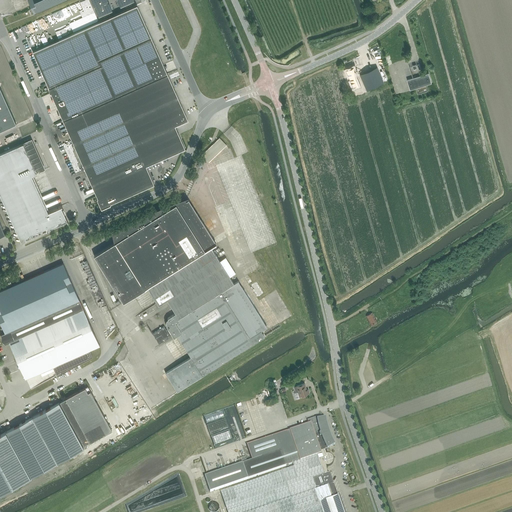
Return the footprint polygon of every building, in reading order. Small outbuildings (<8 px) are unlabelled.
[(28,0),(34,13),(63,0),(28,0)] [(105,0),(89,0),(95,14),(109,8),(105,0)] [(137,5),(85,28),(146,166),(185,148),(175,126),(188,120),(137,5)] [(146,166),(85,28),(32,51),(49,89),(48,89),(50,92),(51,92),(71,139),(93,187),(98,198),(97,199),(101,208),(110,204),(154,184),(146,166)] [(345,68),(353,87),(358,84),(355,76),(354,65),(345,68)] [(377,67),(360,75),(367,90),(384,83),(377,67)] [(429,73),(407,80),(410,90),(432,83),(429,73)] [(0,129),(16,123),(0,86),(0,129)] [(226,145),(220,138),(202,155),(208,162),(226,145)] [(36,173),(23,143),(0,153),(0,194),(21,241),(32,236),(31,235),(46,228),(47,230),(67,221),(61,207),(48,212),(32,175),(36,173)] [(267,327),(238,281),(234,284),(211,247),(216,244),(188,200),(186,201),(185,199),(188,198),(187,198),(167,205),(150,212),(138,218),(112,232),(113,231),(115,239),(114,238),(113,239),(113,240),(114,241),(115,241),(116,242),(94,256),(123,302),(147,287),(159,305),(167,300),(175,313),(168,318),(168,319),(167,319),(167,320),(166,320),(166,321),(166,322),(166,323),(166,324),(166,325),(173,337),(180,333),(194,355),(165,373),(177,392),(265,337),(261,331),(267,327)] [(74,261),(77,267),(83,265),(80,258),(74,261)] [(255,259),(251,262),(254,267),(252,268),(256,273),(262,268),(255,259)] [(63,263),(0,290),(0,321),(5,333),(1,334),(2,339),(5,344),(9,342),(25,378),(34,374),(35,375),(39,377),(40,373),(40,372),(43,370),(44,371),(48,373),(49,369),(49,368),(53,366),(57,375),(92,356),(90,350),(100,345),(81,304),(79,300),(63,263)] [(98,325),(101,323),(96,311),(93,313),(98,325)] [(371,326),(377,322),(372,312),(365,316),(371,326)] [(171,336),(164,326),(152,333),(159,344),(171,336)] [(132,354),(138,351),(131,338),(123,342),(129,354),(126,355),(128,360),(133,357),(132,354)] [(94,377),(98,386),(106,382),(102,373),(94,377)] [(309,393),(308,389),(307,390),(305,383),(294,387),(296,393),(294,393),(296,399),(300,398),(300,396),(309,393)] [(32,417),(6,431),(6,430),(6,431),(31,477),(32,477),(31,477),(84,448),(83,446),(112,430),(88,386),(66,399),(59,403),(59,402),(45,410),(32,417)] [(317,417),(307,420),(308,424),(311,423),(323,458),(318,459),(324,475),(328,473),(327,473),(327,472),(327,468),(326,466),(327,466),(328,466),(329,466),(330,466),(331,465),(332,464),(333,464),(333,463),(333,462),(334,461),(334,460),(334,459),(333,458),(333,457),(332,456),(332,455),(331,455),(330,454),(329,454),(328,454),(327,454),(326,454),(325,451),(326,450),(333,446),(335,445),(333,441),(331,436),(329,432),(327,427),(326,423),(325,418),(324,418),(318,419),(317,417)] [(207,476),(205,476),(210,492),(219,489),(248,479),(293,464),(305,460),(306,463),(318,459),(323,458),(311,423),(308,424),(309,424),(303,426),(256,442),(247,445),(252,460),(248,462),(214,473),(207,476)] [(187,426),(183,427),(191,450),(195,449),(191,437),(187,426)] [(31,477),(6,431),(5,431),(0,434),(0,493),(30,477),(31,478),(31,477)] [(227,511),(322,511),(320,504),(338,498),(330,473),(328,473),(324,475),(318,459),(306,463),(305,460),(293,464),(294,467),(221,493),(227,511)] [(343,511),(338,498),(320,504),(322,511),(343,511)] [(215,511),(218,511),(219,508),(219,505),(217,503),(215,502),(212,502),(210,504),(209,506),(209,509),(210,511),(211,511),(215,511)]
